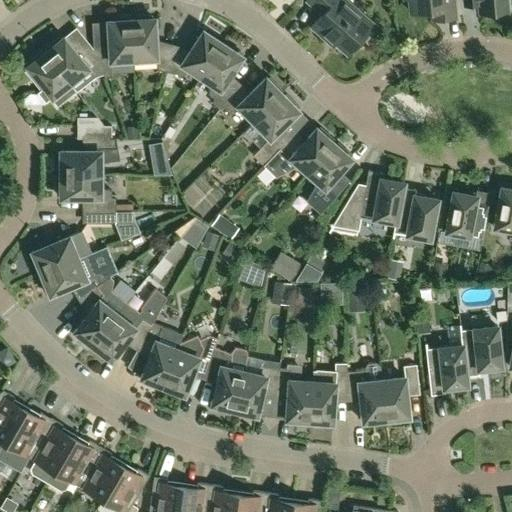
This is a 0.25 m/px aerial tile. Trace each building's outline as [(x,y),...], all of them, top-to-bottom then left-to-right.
[(306,0),(321,14),(311,26),(323,37),(325,34),(347,54),(355,44),(361,43),(362,36),(373,24),(345,0),(306,0)] [(409,0),(410,12),(437,9),(438,19),(454,17),(452,0),(409,0)] [(507,10),(506,0),(463,0),(464,6),(478,4),(479,13),(483,13),(486,15),(491,15),(494,11),(507,10)] [(135,20),(130,20),(133,60),(156,58),(156,69),(166,72),(172,48),(156,44),(154,18),(151,19),(150,15),(134,16),(135,20)] [(126,20),(126,16),(110,17),(111,21),(107,21),(109,47),(94,52),(104,78),(111,76),(110,61),(133,60),(130,20),(126,20)] [(219,41),(221,38),(207,30),(205,33),(202,31),(188,52),(172,48),(166,72),(174,74),(181,78),(189,70),(200,77),(222,43),(219,41)] [(104,78),(94,52),(79,57),(63,37),(60,39),(58,37),(45,47),(48,49),(45,52),(69,83),(87,68),(94,77),(102,75),(104,78)] [(222,43),(200,77),(211,84),(207,94),(213,99),(211,102),(218,109),(237,87),(228,78),(242,56),(239,54),(241,51),(227,43),(225,46),(222,43)] [(41,54),(39,52),(27,62),(29,64),(26,67),(29,70),(26,72),(32,79),(34,77),(43,88),(37,93),(44,103),(51,97),(57,104),(75,89),(69,83),(45,52),(41,54)] [(281,94),(279,91),(281,88),(270,77),(267,80),(265,77),(247,95),(237,87),(218,109),(219,109),(221,106),(229,113),(237,105),(253,122),(281,94)] [(284,97),(281,94),(253,122),(269,138),(252,155),(263,165),(289,138),(279,129),(298,111),(295,108),(298,106),(287,94),(284,97)] [(111,138),(111,137),(111,126),(103,125),(96,117),(78,117),(78,138),(86,138),(111,138)] [(298,147),(289,138),(263,165),(275,177),(297,165),(307,173),(333,143),(330,140),(332,138),(320,127),(318,130),(315,128),(298,147)] [(60,170),(60,174),(100,174),(100,162),(119,159),(115,138),(111,137),(111,138),(86,138),(86,151),(60,151),(60,154),(56,154),(56,170),(60,170)] [(162,143),(150,145),(152,153),(164,151),(162,143)] [(350,153),(338,143),(336,146),(333,143),(307,173),(316,182),(305,200),(320,213),(350,179),(340,171),(351,158),(348,156),(350,153)] [(367,170),(365,184),(357,183),(332,225),(333,226),(333,225),(357,230),(358,230),(360,216),(394,222),(392,232),(393,232),(403,182),(381,178),(382,172),(367,170)] [(86,198),(86,210),(115,210),(115,197),(111,197),(111,190),(100,187),(100,174),(60,174),(60,178),(56,178),(56,194),(60,194),(60,198),(86,198)] [(429,239),(437,199),(414,194),(415,189),(403,187),(403,182),(393,232),(429,239)] [(493,227),(511,230),(511,188),(501,187),(493,227)] [(481,238),(490,192),(476,190),(475,195),(452,191),(445,231),(481,238)] [(114,223),(115,223),(115,211),(115,210),(86,210),(86,223),(114,223)] [(115,223),(114,223),(120,239),(140,232),(133,215),(133,211),(115,211),(115,223)] [(197,216),(191,223),(204,233),(209,225),(197,216)] [(39,269),(40,273),(77,258),(68,236),(43,246),(42,243),(34,246),(35,249),(31,251),(32,254),(29,256),(35,270),(39,269)] [(73,285),(81,298),(109,277),(105,270),(96,270),(89,253),(77,258),(40,273),(42,277),(38,278),(45,293),(48,291),(49,295),(73,285)] [(307,261),(296,280),(318,280),(323,271),(307,261)] [(89,343),(92,345),(125,302),(110,290),(113,281),(109,277),(81,298),(89,310),(73,331),(76,333),(74,336),(87,346),(89,343)] [(125,302),(92,345),(95,348),(93,351),(106,360),(108,357),(111,360),(126,339),(138,346),(150,325),(152,322),(156,314),(149,309),(140,313),(125,302)] [(506,310),(496,311),(497,321),(507,320),(506,310)] [(142,382),(157,388),(158,384),(162,386),(176,349),(182,334),(152,322),(150,325),(138,346),(149,353),(140,377),(143,379),(142,382)] [(496,326),(460,330),(465,376),(479,374),(478,369),(501,366),(496,326)] [(465,376),(460,330),(459,330),(461,345),(425,348),(430,395),(444,393),(444,387),(466,385),(465,376)] [(164,391),(179,396),(181,393),(184,394),(193,370),(205,375),(214,347),(216,338),(209,336),(199,340),(197,335),(180,342),(183,334),(182,334),(176,349),(162,386),(166,387),(164,391)] [(229,353),(214,347),(205,375),(216,379),(211,404),(214,405),(213,408),(229,412),(229,409),(233,409),(243,371),(246,353),(246,349),(235,346),(229,353)] [(233,409),(237,410),(237,414),(252,418),(253,414),(256,415),(262,390),(275,391),(278,367),(261,364),(255,374),(243,371),(247,355),(246,353),(243,371),(233,409)] [(346,371),(346,396),(359,396),(362,421),(365,421),(366,425),(381,423),(381,419),(385,419),(381,379),(382,379),(381,366),(376,362),(368,363),(365,366),(365,370),(356,371),(346,371)] [(346,363),(334,363),(335,371),(335,372),(346,371),(346,363)] [(300,369),(296,365),(286,364),(286,368),(278,367),(275,391),(287,393),(285,419),(288,419),(288,423),(304,424),(304,420),(308,421),(311,381),(299,380),(300,369)] [(403,366),(404,377),(382,379),(381,379),(385,419),(389,418),(390,422),(405,420),(405,417),(408,416),(406,391),(418,389),(415,364),(403,366)] [(324,382),(311,381),(308,421),(313,421),(312,425),(328,426),(328,422),(332,422),(334,397),(346,396),(346,371),(335,372),(328,372),(324,382)] [(0,450),(4,443),(24,408),(11,401),(14,397),(2,390),(0,393),(0,450)] [(24,408),(4,443),(28,457),(51,418),(40,412),(37,416),(24,408)] [(47,481),(73,436),(60,429),(62,425),(51,418),(28,457),(35,461),(31,468),(31,472),(47,481)] [(65,488),(69,481),(77,485),(99,446),(88,440),(86,444),(73,436),(47,481),(61,489),(65,488)] [(99,446),(77,485),(101,499),(121,464),(108,457),(111,453),(99,446)] [(121,464),(101,499),(119,509),(117,511),(135,511),(137,507),(132,504),(148,475),(137,468),(134,472),(121,464)] [(177,511),(181,485),(166,483),(167,478),(153,476),(148,511),(177,511)] [(196,487),(181,485),(177,511),(205,511),(209,484),(196,482),(196,487)] [(222,486),(209,484),(205,511),(233,511),(236,493),(222,491),(222,486)] [(251,495),(236,493),(233,511),(261,511),(265,492),(252,490),(251,495)] [(290,511),(292,501),(277,498),(278,494),(265,492),(261,511),(290,511)] [(306,503),(292,501),(290,511),(319,511),(321,500),(307,498),(306,503)]
